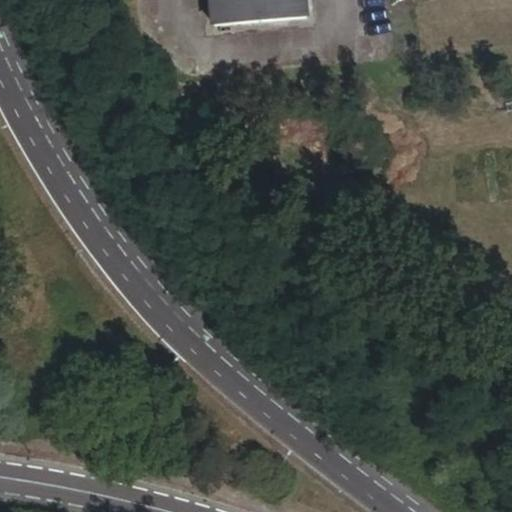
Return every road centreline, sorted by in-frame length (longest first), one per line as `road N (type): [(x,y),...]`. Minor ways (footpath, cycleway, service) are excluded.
road 1 (tertiary): [(396,511),(249,403),(127,279),(0,88)]
road 2 (tertiary): [(156,511),(0,481)]
